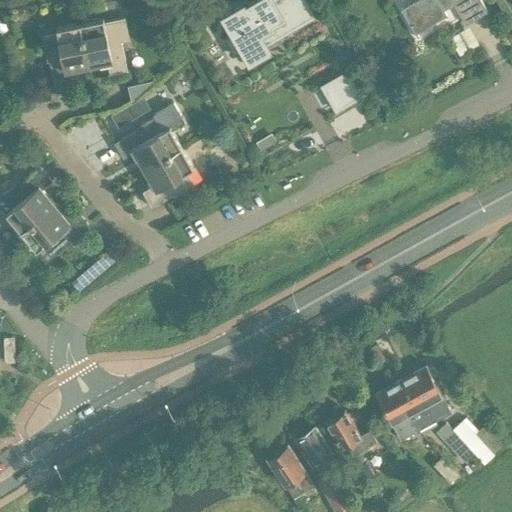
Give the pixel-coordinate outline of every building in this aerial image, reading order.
[(315,15),(305,0),(255,0),(246,6),(244,4),(223,16),(234,35),(227,38),(235,52),(241,48),(250,62),(271,50),(267,43),(278,36),(279,37),(280,36),(279,36),(315,15)] [(417,0),(401,9),(416,34),(447,15),(442,7),(452,0),(466,23),(488,11),(481,0),(417,0)] [(104,17),(80,22),(89,66),(91,66),(90,64),(108,61),(110,73),(128,70),(122,41),(130,39),(125,17),(105,22),(104,17)] [(89,66),(80,22),(57,27),(58,33),(43,36),(46,53),(48,53),(55,85),(73,81),(70,68),(87,65),(88,67),(89,66)] [(347,71),(322,85),(337,110),(361,96),(347,71)] [(127,85),(131,100),(152,84),(151,80),(127,85)] [(150,107),(144,96),(111,114),(118,126),(150,107)] [(142,167),(143,168),(182,145),(172,129),(186,121),(174,101),(154,113),(155,115),(140,124),(141,126),(115,142),(124,157),(135,151),(144,166),(142,167)] [(182,145),(143,168),(144,170),(146,169),(155,184),(143,190),(152,206),(179,190),(180,192),(195,184),(187,170),(194,166),(182,145)] [(6,212),(21,230),(56,201),(55,200),(54,201),(42,188),(53,179),(41,166),(17,185),(16,183),(3,194),(12,206),(6,212)] [(56,201),(21,230),(37,249),(43,243),(53,255),(66,244),(65,242),(89,223),(77,209),(67,217),(56,204),(57,203),(56,201)] [(4,336),(5,361),(15,361),(14,336),(4,336)] [(409,373),(434,420),(452,411),(426,364),(409,373)] [(392,382),(418,429),(434,420),(409,373),(392,382)] [(401,438),(418,429),(392,382),(375,392),(401,438)] [(345,409),(326,420),(342,447),(347,445),(353,454),(377,440),(371,430),(370,429),(360,434),(345,409)] [(453,429),(465,444),(467,443),(482,460),(492,452),(493,453),(504,441),(488,423),(479,431),(466,417),(463,420),(453,429)] [(445,422),(436,431),(455,453),(465,444),(453,429),(445,422)] [(316,476),(327,468),(338,462),(332,453),(315,426),(295,439),(312,465),(310,466),(316,476)] [(267,456),(285,485),(294,498),(315,484),(306,471),(288,443),(267,456)] [(433,464),(451,483),(460,475),(442,456),(433,464)] [(351,511),(355,510),(332,471),(318,479),(336,511),(351,511)] [(101,511),(127,511),(124,509),(116,505),(108,500),(101,511)] [(45,511),(75,511),(69,509),(67,511),(66,511),(50,503),(45,511)]
